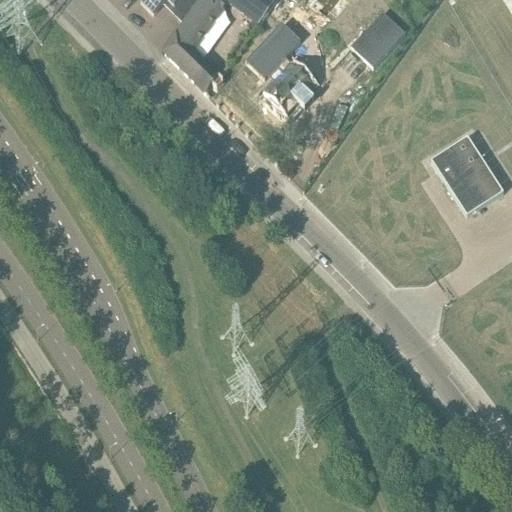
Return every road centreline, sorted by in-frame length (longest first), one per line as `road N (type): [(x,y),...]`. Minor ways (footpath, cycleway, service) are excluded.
road 1 (residential): [(511,468),(460,389),(340,256),(74,0)]
road 2 (secondary): [(202,511),(110,331),(0,155)]
road 3 (secondary): [(0,260),(156,511)]
